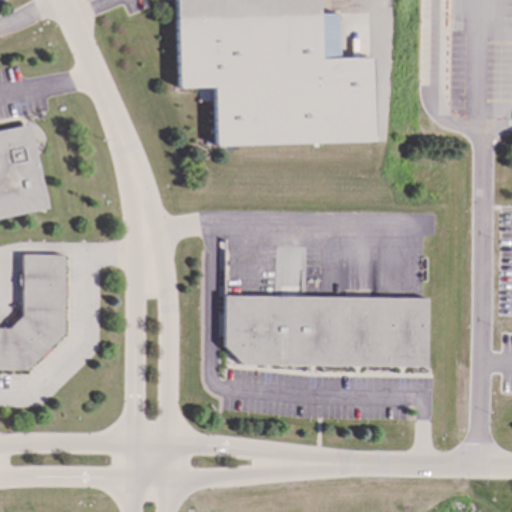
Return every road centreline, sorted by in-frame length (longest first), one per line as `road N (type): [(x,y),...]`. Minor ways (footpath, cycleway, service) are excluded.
road 1 (residential): [(344,468),(166,449),(0,449)]
road 2 (residential): [(0,483),(166,486),(344,468)]
road 3 (residential): [(150,258),(134,176),(61,0)]
road 4 (residential): [(165,511),(168,301),(150,258)]
road 5 (residential): [(150,258),(135,301),(131,511)]
road 6 (residential): [(511,469),(344,468)]
